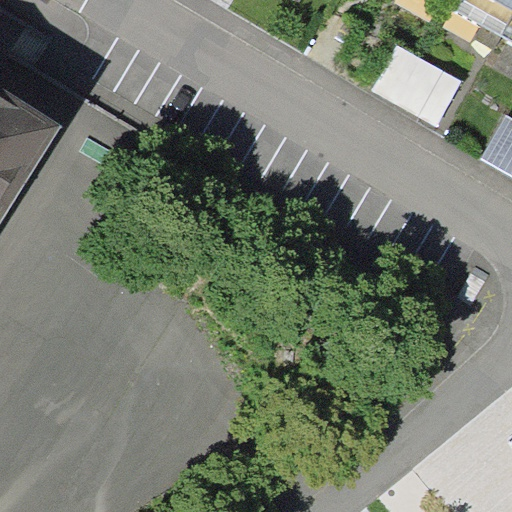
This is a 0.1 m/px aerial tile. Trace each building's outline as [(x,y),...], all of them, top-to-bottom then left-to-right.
[(511,16),(511,0),(450,0),(448,4),(502,35),(511,16)] [(511,16),(502,35),(511,40),(511,16)] [(461,81),(398,45),(373,89),(437,124),(461,81)] [(0,223),(63,125),(0,85),(0,223)] [(511,117),(506,114),(480,157),(511,175),(511,117)]
